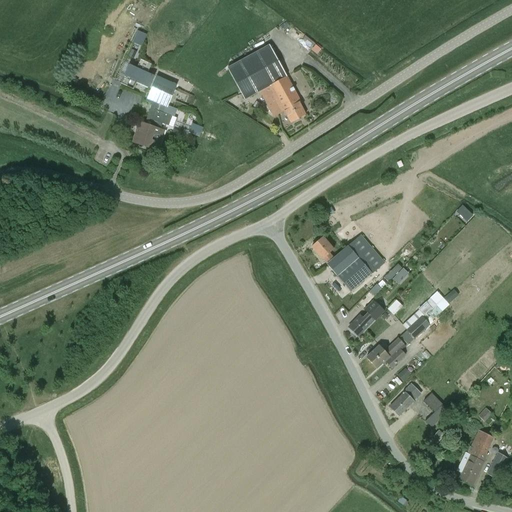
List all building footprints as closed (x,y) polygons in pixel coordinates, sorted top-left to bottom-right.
[(317,54),(321,48),(315,44),(310,49),(317,54)] [(227,68),(228,69),(241,95),(244,100),(260,92),(274,117),(284,111),(290,123),(306,114),(299,102),(300,101),(287,76),(286,77),(269,45),(243,59),(227,68)] [(130,63),(120,84),(133,90),(137,82),(149,87),(155,74),(130,63)] [(301,70),(290,75),(301,99),(312,94),(301,70)] [(168,126),(172,116),(157,110),(160,104),(166,107),(176,84),(158,77),(157,82),(156,81),(149,100),(152,101),(144,124),(142,130),(137,128),(131,143),(151,150),(151,148),(159,150),(165,131),(160,129),(162,123),(168,126)] [(384,263),(361,234),(348,245),(333,258),(329,253),(331,251),(333,249),(323,237),(312,247),(322,259),(326,264),(337,277),(351,292),(384,263)] [(370,294),(360,302),(363,306),(374,299),(370,294)] [(432,309),(436,305),(429,298),(419,308),(426,315),(432,309)] [(443,299),(436,305),(432,309),(426,315),(428,318),(411,334),(415,339),(432,323),(431,321),(441,312),(449,305),(443,299)] [(360,315),(348,327),(358,336),(374,320),(375,321),(384,311),(373,300),(364,310),(368,314),(364,319),(360,315)] [(396,300),(387,309),(391,314),(400,304),(396,300)] [(406,330),(411,334),(428,318),(426,315),(423,317),(422,315),(406,330)] [(376,369),(382,364),(383,366),(386,363),(391,368),(406,355),(401,349),(405,345),(399,338),(385,351),(379,345),(366,357),(376,369)] [(420,393),(411,384),(404,392),(389,407),(399,416),(413,401),(417,397),(417,396),(420,393)] [(423,401),(433,412),(425,421),(431,428),(448,411),(431,393),(423,401)] [(485,408),(478,416),(484,422),(492,414),(485,408)] [(431,439),(437,444),(445,436),(439,430),(431,439)] [(461,473),(458,478),(473,485),(487,455),(485,454),(492,438),(478,430),(467,453),(465,452),(456,471),(461,473)] [(497,480),(507,458),(497,452),(487,474),(497,480)]
